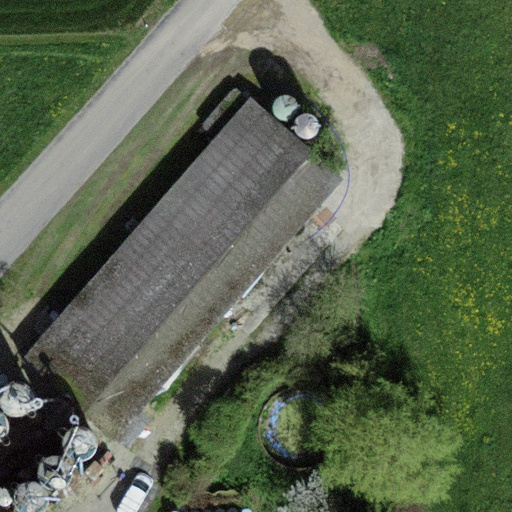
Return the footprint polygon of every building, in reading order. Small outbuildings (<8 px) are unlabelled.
[(264,117),(39,372),(130,452),(355,197),(264,117)] [(30,424),(34,420),(37,415),(37,409),(36,404),(32,399),(28,396),(23,394),(17,394),(11,396),(7,399),(4,404),(2,410),(3,415),(5,420),(9,425),(14,427),(20,428),(25,427),(30,424)] [(0,456),(4,454),(8,450),(10,445),(10,439),(9,434),(6,429),(1,425),(0,424),(0,456)] [(91,472),(95,467),(97,462),(98,457),(97,451),(93,446),(89,443),(84,441),(78,441),(72,443),(68,446),(65,451),(63,457),(64,462),(66,467),(70,472),(75,474),(81,475),(86,474),(91,472)] [(67,505),(71,501),(73,496),(73,490),(72,485),(69,480),(64,476),(59,475),(53,475),(48,476),(43,480),(40,485),(39,490),(39,496),(42,501),(45,505),(50,508),(56,509),(62,508),(67,505)] [(43,511),(44,511),(41,507),(36,503),(31,501),(25,501),(20,503),(15,507),(12,511),(11,511),(43,511)]
